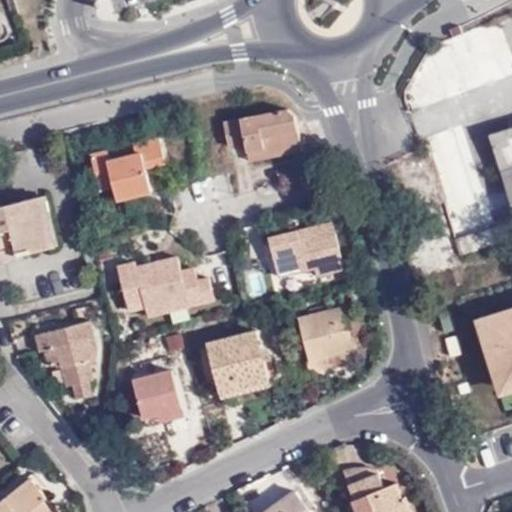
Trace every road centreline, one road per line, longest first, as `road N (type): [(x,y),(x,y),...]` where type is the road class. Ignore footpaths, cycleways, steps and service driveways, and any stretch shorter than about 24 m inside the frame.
road 1 (residential): [(421,400),(350,414),(147,511)]
road 2 (residential): [(357,140),(421,400)]
road 3 (primary): [(0,94),(185,47)]
road 4 (residential): [(120,511),(0,364)]
